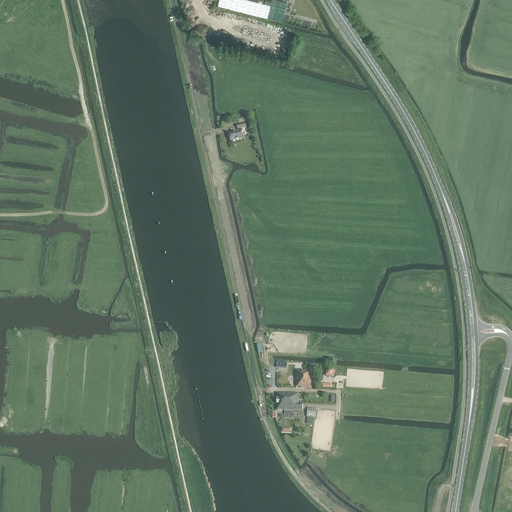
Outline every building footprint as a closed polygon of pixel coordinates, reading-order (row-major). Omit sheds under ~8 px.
[(252,0),(218,0),(217,6),(267,18),(270,4),(252,0)] [(243,139),(241,130),(240,129),(246,127),(245,123),(237,125),(238,129),(238,131),(229,133),(231,142),(243,139)] [(301,388),(304,388),(304,371),(296,371),(296,387),(301,387),(301,388)] [(312,371),(304,371),(304,388),(311,388),(312,371)] [(285,411),(285,403),(285,393),(277,393),(277,410),(285,411)] [(298,394),(285,393),(285,403),(299,403),(299,398),(298,398),(298,394)] [(285,411),(303,411),(303,403),(299,403),(285,403),(285,411)] [(315,419),(316,410),(309,409),(307,418),(315,419)]
